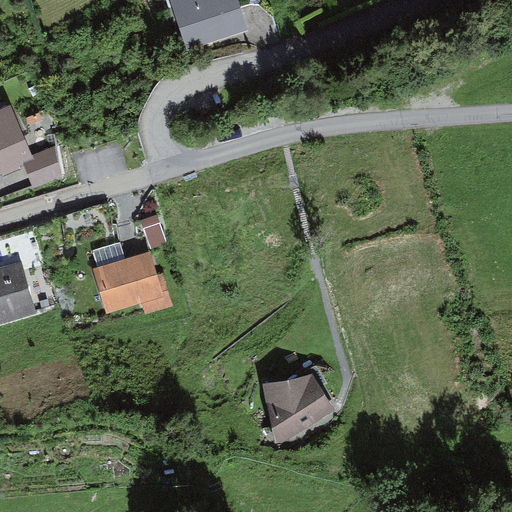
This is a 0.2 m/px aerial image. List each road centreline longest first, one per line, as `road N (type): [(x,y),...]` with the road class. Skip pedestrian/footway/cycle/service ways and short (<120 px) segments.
road 1 (residential): [(430,0),(323,45),(179,85),(154,122),(161,149),(179,166)]
road 2 (residential): [(179,166),(287,134),(511,111)]
road 3 (residential): [(0,220),(179,166)]
